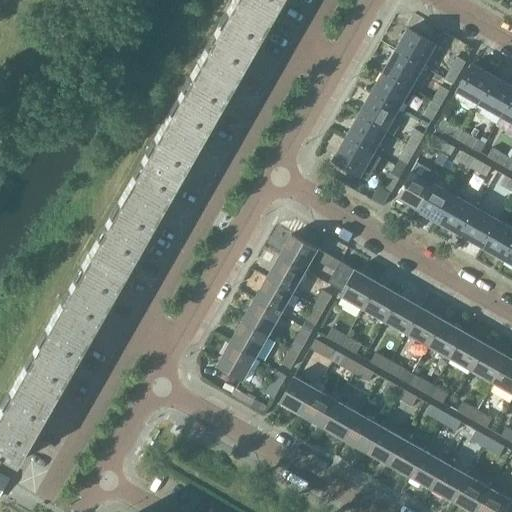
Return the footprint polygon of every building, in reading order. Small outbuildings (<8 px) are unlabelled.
[(279,0),(233,0),(233,1),(268,21),(279,0)] [(268,21),(233,1),(196,64),(232,84),(268,21)] [(409,29),(396,52),(423,67),(436,45),(409,29)] [(396,52),(384,73),(411,89),(423,67),(396,52)] [(446,78),(455,84),(467,62),(458,57),(446,78)] [(232,84),(196,64),(160,128),(195,148),(232,84)] [(480,104),(495,77),(473,64),(458,91),(480,104)] [(384,73),(372,95),(398,110),(411,89),(384,73)] [(511,98),(511,86),(495,77),(480,104),(502,116),(511,98)] [(432,102),(441,107),(450,93),(441,88),(432,102)] [(372,95),(359,117),(386,132),(398,110),(372,95)] [(511,98),(502,116),(511,121),(511,98)] [(441,107),(432,102),(424,117),(433,122),(441,107)] [(359,117),(347,139),(374,154),(386,132),(359,117)] [(464,132),(449,124),(444,133),(459,141),(464,132)] [(195,148),(160,128),(124,192),(159,212),(195,148)] [(408,145),(417,150),(425,136),(416,131),(408,145)] [(478,141),(464,132),(459,141),(473,150),(478,141)] [(448,143),(433,134),(428,143),(442,152),(448,143)] [(374,154),(347,139),(334,161),(361,176),(374,154)] [(417,150),(408,145),(400,160),(409,165),(417,150)] [(507,157),(493,149),(487,158),(502,166),(507,157)] [(477,159),(462,151),(457,160),(472,168),(477,159)] [(511,159),(507,157),(502,166),(511,171),(511,159)] [(492,168),(477,159),(472,168),(486,177),(492,168)] [(397,198),(419,211),(434,184),(412,171),(397,198)] [(383,190),(392,195),(400,180),(391,175),(383,190)] [(511,179),(506,176),(501,185),(511,191),(511,179)] [(456,196),(434,184),(419,211),(441,223),(456,196)] [(123,275),(159,212),(124,192),(88,255),(123,275)] [(478,209),(456,196),(441,223),(462,235),(478,209)] [(462,235),(484,248),(499,221),(478,209),(462,235)] [(484,248),(506,260),(511,249),(511,228),(499,221),(484,248)] [(292,234),(280,257),(306,272),(319,250),(292,234)] [(123,275),(88,255),(51,319),(87,339),(123,275)] [(306,272),(280,257),(267,278),(294,294),(306,272)] [(329,283),(343,291),(355,270),(341,262),(329,283)] [(341,296),(363,309),(378,282),(356,269),(355,270),(343,291),(341,296)] [(294,294),(267,278),(255,300),(281,315),(294,294)] [(363,309),(384,321),(400,294),(378,282),(363,309)] [(323,293),(315,307),(324,312),(331,298),(323,293)] [(384,321),(406,334),(421,307),(400,294),(384,321)] [(255,300),(242,322),(269,337),(281,315),(255,300)] [(307,321),(316,326),(324,312),(315,307),(307,321)] [(406,334),(428,346),(443,319),(421,307),(406,334)] [(87,339),(51,319),(15,383),(50,403),(87,339)] [(465,332),(443,319),(428,346),(450,358),(465,332)] [(269,337),(242,322),(230,343),(257,359),(269,337)] [(346,337),(332,329),(327,338),(341,347),(346,337)] [(487,344),(465,332),(450,358),(472,371),(487,344)] [(291,349),(299,355),(308,340),(299,335),(291,349)] [(361,346),(346,337),(341,347),(356,355),(361,346)] [(331,348),(316,339),(311,348),(326,357),(331,348)] [(257,359),(230,343),(217,366),(244,381),(257,359)] [(472,371),(493,383),(509,356),(487,344),(472,371)] [(299,355),(291,349),(282,364),(291,369),(299,355)] [(390,362),(375,354),(370,363),(385,371),(390,362)] [(360,364),(346,356),(341,365),(355,373),(360,364)] [(493,383),(511,393),(511,358),(509,356),(493,383)] [(405,370),(390,362),(385,371),(399,379),(405,370)] [(375,373),(360,364),(355,373),(370,382),(375,373)] [(302,416),(318,389),(295,376),(280,403),(302,416)] [(433,387),(419,378),(414,388),(428,396),(433,387)] [(265,394),(274,399),(283,384),(274,379),(265,394)] [(404,389),(389,381),(384,390),(399,398),(404,389)] [(50,403),(15,383),(0,409),(0,457),(14,466),(50,403)] [(448,395),(433,387),(428,396),(443,404),(448,395)] [(324,428),(339,401),(318,389),(302,416),(324,428)] [(418,397),(404,389),(399,398),(413,406),(418,397)] [(324,428),(346,440),(361,414),(339,401),(324,428)] [(477,412),(463,403),(457,412),(472,421),(477,412)] [(447,414),(433,405),(428,414),(442,423),(447,414)] [(492,420),(477,412),(472,421),(487,429),(492,420)] [(346,440),(367,453),(383,426),(361,414),(346,440)] [(462,422),(447,414),(442,423),(457,431),(462,422)] [(367,453),(389,465),(404,438),(383,426),(367,453)] [(511,431),(506,428),(501,437),(511,443),(511,431)] [(491,438),(476,430),(471,439),(486,447),(491,438)] [(426,451),(404,438),(389,465),(411,477),(426,451)] [(505,446),(491,438),(486,447),(500,455),(505,446)] [(448,463),(426,451),(411,477),(433,490),(448,463)] [(448,463),(433,490),(454,502),(470,475),(448,463)] [(477,511),(491,488),(470,475),(454,502),(471,511),(477,511)] [(511,499),(491,488),(477,511),(506,511),(511,503),(511,499)]
